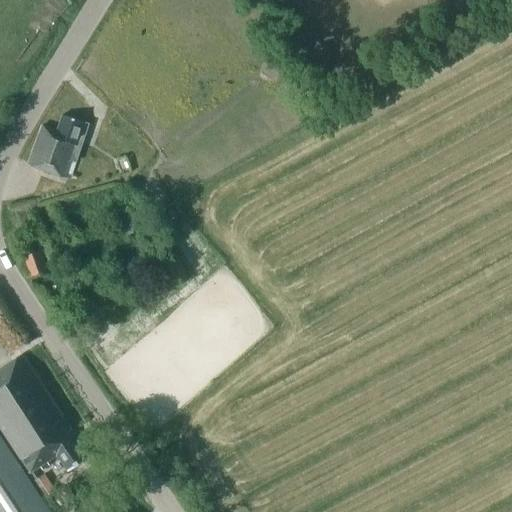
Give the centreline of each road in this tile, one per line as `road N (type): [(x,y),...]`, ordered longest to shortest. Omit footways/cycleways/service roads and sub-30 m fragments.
road 1 (unclassified): [(169,511),(0,259)]
road 2 (unclassified): [(0,167),(100,0)]
